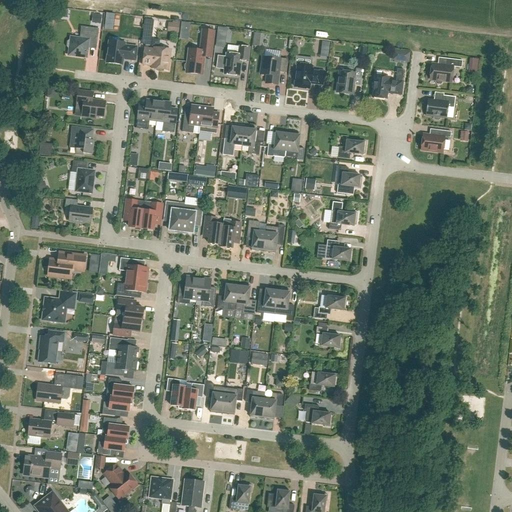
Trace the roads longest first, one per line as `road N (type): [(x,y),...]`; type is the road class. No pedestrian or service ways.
road 1 (residential): [(395,140),(380,122),(126,80)]
road 2 (residential): [(147,420),(143,455),(351,483)]
road 3 (residential): [(126,80),(105,241),(158,248),(166,258)]
road 4 (residential): [(166,258),(367,282)]
road 5 (residential): [(147,420),(346,444)]
road 6 (residential): [(367,282),(346,444)]
road 7 (residential): [(166,258),(147,420)]
road 8 (residential): [(0,189),(16,231),(0,348)]
road 9 (residential): [(395,140),(381,171),(367,282)]
road 10 (residential): [(511,179),(415,165),(395,140)]
